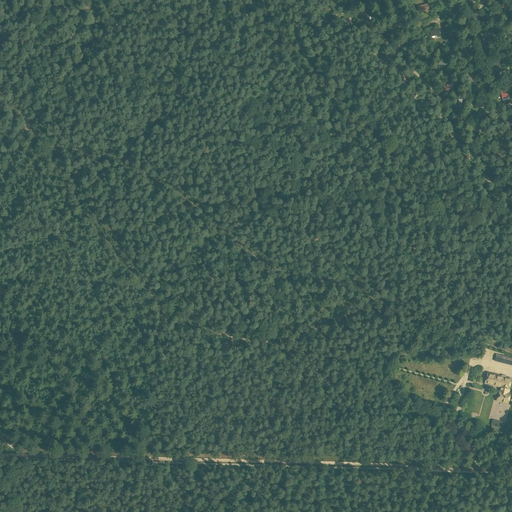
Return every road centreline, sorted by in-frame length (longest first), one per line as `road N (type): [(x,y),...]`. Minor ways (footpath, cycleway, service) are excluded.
road 1 (unknown): [(511,469),(0,454)]
road 2 (track): [(453,333),(377,309),(267,342),(165,312)]
road 3 (track): [(48,146),(119,160),(175,191),(224,235),(141,284)]
road 4 (track): [(452,200),(400,167),(250,0)]
road 5 (track): [(165,312),(30,127)]
road 6 (track): [(224,235),(254,195),(330,173),(364,126)]
road 7 (track): [(224,235),(264,264),(352,286),(385,309)]
road 8 (track): [(147,0),(83,54),(30,127)]
road 9 (track): [(352,0),(396,52),(468,0)]
road 10 (track): [(165,312),(146,461)]
road 11 (track): [(511,100),(463,117),(492,194)]
road 12 (track): [(504,215),(453,333)]
